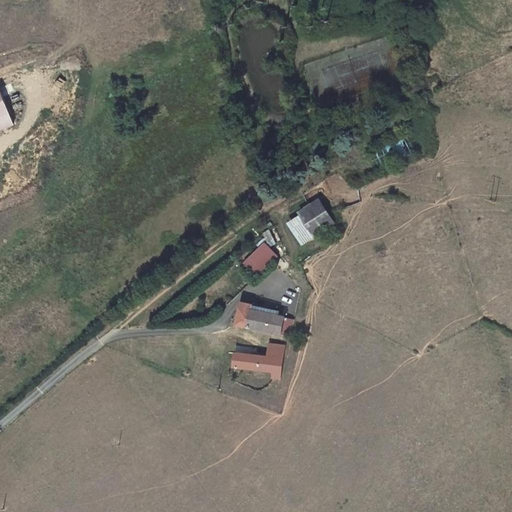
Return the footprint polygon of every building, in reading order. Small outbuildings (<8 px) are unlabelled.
[(407,137),(387,143),(391,157),(411,152),(407,137)] [(296,221),(297,223),(311,245),(333,232),(318,208),(296,221)] [(299,253),(311,245),(297,223),(285,231),(299,253)] [(258,276),(279,254),(266,241),(244,262),(258,276)] [(233,327),(239,326),(281,337),(284,320),(276,318),(277,312),(238,304),(233,327)] [(284,320),(281,337),(282,337),(290,339),(294,322),(284,320)] [(282,376),(279,376),(282,362),(274,361),(255,359),(257,351),(237,346),(234,367),(271,374),(270,380),(281,383),(282,376)] [(274,361),(282,362),(284,351),(276,350),(274,361)]
